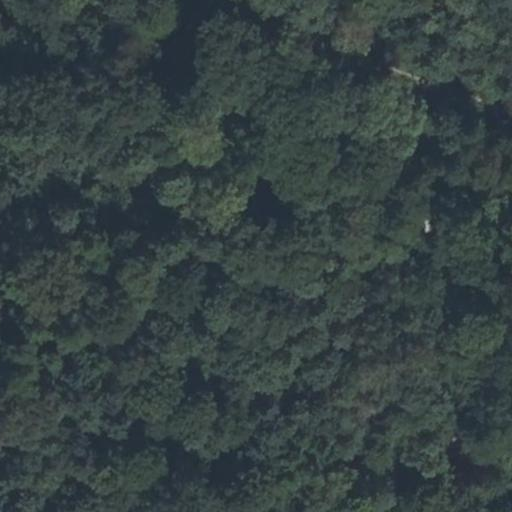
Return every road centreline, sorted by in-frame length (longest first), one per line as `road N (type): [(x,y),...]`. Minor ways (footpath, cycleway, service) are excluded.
road 1 (track): [(402,85),(448,511)]
road 2 (track): [(189,0),(511,131)]
